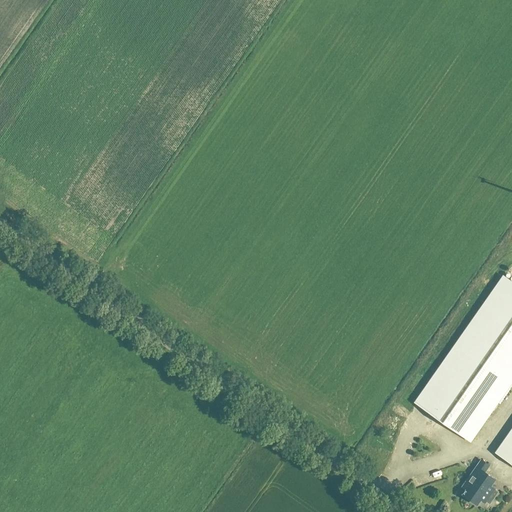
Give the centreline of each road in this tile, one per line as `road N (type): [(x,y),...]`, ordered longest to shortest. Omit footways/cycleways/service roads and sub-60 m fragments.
road 1 (unclassified): [(409,511),(0,219)]
road 2 (track): [(511,401),(482,445),(386,495)]
